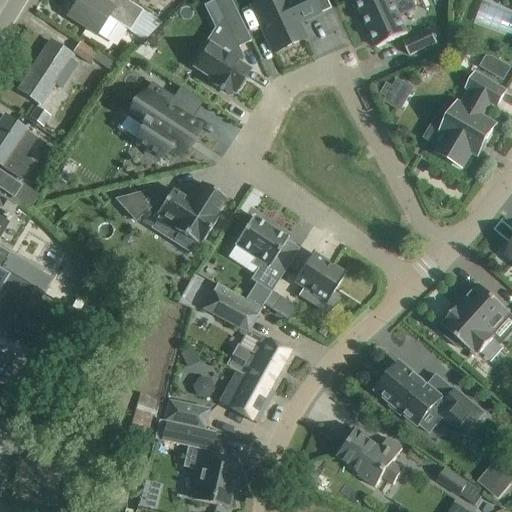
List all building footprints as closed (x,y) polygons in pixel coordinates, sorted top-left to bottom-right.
[(144,41),(162,24),(125,0),(102,0),(101,0),(78,0),(68,17),(108,43),(119,25),(129,32),(139,40),(140,39),(144,41)] [(203,56),(194,69),(213,82),(212,84),(220,89),(219,90),(222,92),(222,91),(230,96),(231,94),(232,95),(236,91),(238,92),(244,84),(242,82),(249,72),(237,65),(243,57),(238,48),(251,42),(230,0),(215,0),(228,27),(222,35),(214,29),(199,53),(203,56)] [(264,0),(251,6),(272,54),(305,39),(297,22),(304,19),(305,21),(320,14),(313,0),(264,0)] [(355,0),(377,48),(408,34),(400,16),(393,2),(397,0),(355,0)] [(431,30),(403,43),(409,56),(437,43),(431,30)] [(24,94),(40,105),(53,84),(60,89),(77,64),(70,60),(72,56),(51,42),(28,77),(34,81),(24,94)] [(73,54),(89,65),(96,55),(80,44),(73,54)] [(506,92),(475,74),(467,89),(475,94),(467,108),(459,104),(447,123),(453,126),(437,153),(463,168),(472,153),(477,156),(485,145),(496,125),(482,116),(490,102),(497,107),(506,92)] [(401,111),(413,90),(398,81),(393,89),(388,86),(383,95),(388,98),(385,102),(401,111)] [(182,156),(200,129),(168,108),(175,98),(151,83),(131,113),(143,121),(141,124),(147,128),(137,143),(160,158),(168,147),(182,156)] [(36,108),(28,119),(43,128),(50,116),(36,108)] [(5,116),(0,123),(0,164),(20,178),(30,164),(12,152),(27,131),(5,116)] [(0,172),(0,189),(14,199),(22,187),(0,172)] [(135,221),(149,208),(157,214),(156,215),(157,216),(158,215),(175,226),(174,228),(173,228),(172,229),(197,245),(198,244),(197,244),(199,241),(201,243),(201,244),(202,244),(218,219),(217,219),(216,219),(214,218),(225,200),(226,201),(226,200),(201,184),(201,185),(194,196),(193,195),(187,201),(173,192),(173,191),(172,190),(161,208),(154,204),(156,203),(146,192),(115,200),(135,221)] [(0,202),(0,268),(11,275),(15,277),(24,263),(9,253),(8,255),(0,249),(0,222),(9,208),(4,205),(0,202)] [(258,270),(251,281),(271,294),(274,289),(280,280),(289,266),(276,258),(288,240),(253,217),(234,245),(255,259),(251,265),(258,270)] [(344,276),(310,255),(293,281),(327,303),(344,276)] [(79,263),(72,274),(84,280),(90,269),(79,263)] [(0,291),(5,284),(11,275),(0,268),(0,291)] [(27,284),(21,294),(30,299),(34,293),(41,297),(43,294),(27,284)] [(260,309),(217,284),(212,292),(248,311),(257,316),(260,309)] [(480,286),(477,289),(461,307),(459,306),(444,323),(445,324),(443,327),(447,330),(443,334),(459,349),(463,344),(473,353),(475,351),(479,355),(494,338),(490,334),(510,313),(480,286)] [(248,311),(212,292),(203,309),(239,329),(248,311)] [(296,309),(272,293),(263,307),(288,323),(296,309)] [(238,344),(227,363),(275,390),(294,355),(262,338),(254,353),(238,344)] [(30,372),(0,353),(0,375),(12,383),(19,372),(27,377),(30,372)] [(275,390),(227,363),(226,366),(235,371),(218,403),(256,424),(275,390)] [(387,373),(377,385),(380,387),(377,391),(392,403),(389,406),(401,416),(403,413),(418,426),(433,408),(465,436),(483,414),(455,391),(446,402),(427,387),(428,386),(415,375),(414,376),(400,364),(390,376),(387,373)] [(83,443),(78,467),(78,471),(109,474),(116,431),(131,395),(119,388),(105,383),(92,417),(88,416),(83,443)] [(125,451),(124,454),(141,459),(142,455),(156,402),(139,397),(125,451)] [(199,472),(193,500),(228,508),(234,484),(236,484),(241,464),(204,456),(205,452),(210,453),(214,433),(204,431),(208,411),(170,403),(162,442),(187,447),(183,468),(199,472)] [(18,405),(13,424),(25,427),(30,408),(18,405)] [(394,486),(404,471),(393,464),(403,450),(388,439),(381,449),(354,430),(335,457),(360,475),(359,476),(376,488),(383,478),(394,486)] [(0,455),(12,458),(13,452),(32,455),(35,438),(0,432),(0,455)] [(51,462),(78,467),(83,443),(73,441),(73,443),(56,439),(51,462)] [(440,477),(437,481),(460,496),(461,496),(476,506),(484,495),(468,484),(446,469),(445,469),(443,472),(440,477)] [(484,473),(478,480),(498,497),(504,490),(484,473)] [(156,511),(158,503),(140,498),(138,507),(156,511)] [(473,511),(456,500),(448,511),(473,511)]
